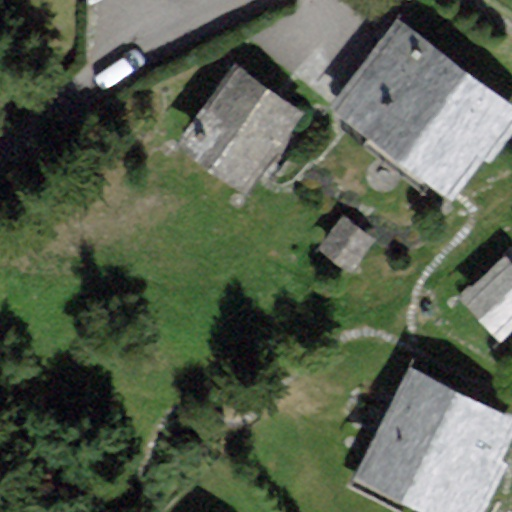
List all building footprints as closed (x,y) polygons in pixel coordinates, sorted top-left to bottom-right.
[(511,123),(511,113),(383,23),(312,123),(446,217),(511,123)] [(292,119),(220,71),(177,127),(190,136),(173,158),(234,199),(292,119)] [(364,241),(335,221),(310,257),(339,277),(364,241)] [(511,284),(489,260),(444,303),(488,348),(511,324),(511,284)] [(471,511),(503,442),(388,391),(346,485),(404,511),(471,511)]
